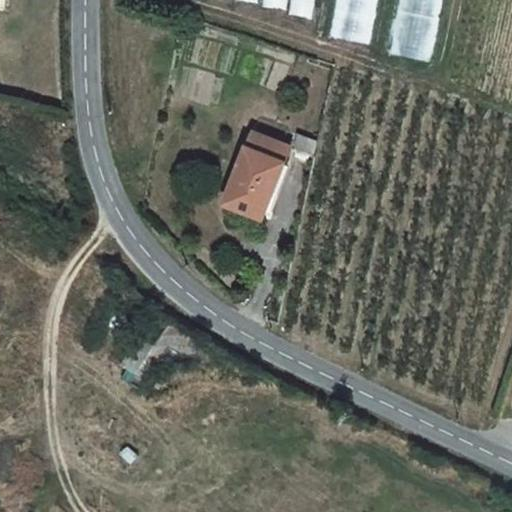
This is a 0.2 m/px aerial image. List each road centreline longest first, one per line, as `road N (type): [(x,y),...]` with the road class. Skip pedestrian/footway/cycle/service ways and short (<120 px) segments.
road 1 (tertiary): [(85,0),(98,165),(129,230),(164,273),(283,356),(511,462)]
road 2 (track): [(112,202),(72,269),(51,329),(53,430),(82,511)]
